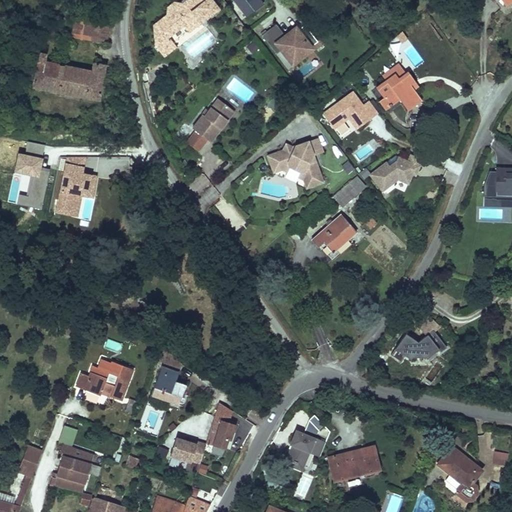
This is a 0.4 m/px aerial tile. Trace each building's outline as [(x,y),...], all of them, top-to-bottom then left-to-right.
[(220,9),(212,0),(187,0),(183,3),(176,2),(169,7),(168,14),(156,24),(157,43),(166,54),(178,45),(176,42),(171,35),(168,32),(175,27),(178,30),(185,25),(190,32),(220,9)] [(233,0),(246,16),(263,3),(261,0),(233,0)] [(511,3),(511,0),(496,0),(504,10),(511,3)] [(108,45),(111,24),(76,18),(72,39),(108,45)] [(55,27),(56,21),(46,19),(43,33),(47,34),(48,26),(55,27)] [(313,48),(297,28),(287,36),(278,24),(263,35),(278,54),(283,50),(291,59),(313,48)] [(171,35),(178,30),(175,27),(168,32),(171,35)] [(294,63),(313,48),(291,59),(294,63)] [(40,51),(33,89),(99,102),(106,65),(95,63),(93,71),(47,62),(49,53),(40,51)] [(398,70),(401,74),(404,79),(412,73),(406,65),(398,70)] [(401,74),(381,89),(387,98),(380,103),(389,115),(405,103),(412,112),(428,100),(420,89),(422,87),(412,73),(404,79),(401,74)] [(381,117),(371,104),(367,107),(358,94),(327,115),(338,131),(353,120),(361,131),(381,117)] [(192,127),(209,141),(234,111),(220,99),(210,111),(206,116),(203,113),(192,127)] [(318,139),(309,143),(314,157),(323,154),(318,139)] [(45,144),(29,141),(27,154),(18,153),(14,172),(31,175),(28,194),(18,192),(16,203),(42,207),(49,169),(41,167),(45,144)] [(298,178),(303,181),(309,179),(312,187),(323,183),(314,157),(309,143),(268,157),(271,166),(279,164),(281,170),(287,173),(289,168),(300,173),(298,178)] [(87,156),(63,156),(53,211),(78,216),(81,195),(87,197),(93,174),(83,173),(87,156)] [(426,162),(415,158),(412,164),(423,169),(426,162)] [(347,174),(354,169),(349,160),(341,165),(347,174)] [(412,187),(418,173),(421,175),(423,169),(412,164),(403,160),(400,164),(394,169),(390,165),(374,177),(386,193),(402,182),(412,187)] [(279,164),(271,166),(273,173),(281,170),(279,164)] [(511,172),(509,172),(510,167),(500,166),(500,169),(492,169),(487,182),(486,203),(511,204),(511,172)] [(309,179),(303,181),(306,189),(312,187),(309,179)] [(355,183),(335,199),(342,208),(362,192),(355,183)] [(343,216),(311,241),(318,250),(325,245),(332,254),(357,234),(343,216)] [(446,346),(434,330),(439,324),(425,311),(414,320),(425,334),(417,340),(405,332),(390,353),(400,360),(404,354),(410,358),(411,356),(424,355),(425,357),(438,348),(440,351),(446,346)] [(107,339),(105,347),(119,351),(122,343),(107,339)] [(170,353),(163,348),(158,354),(165,360),(170,353)] [(165,360),(161,365),(179,371),(182,362),(170,353),(165,360)] [(85,378),(76,376),(71,391),(97,398),(99,393),(106,395),(105,398),(119,402),(126,375),(119,374),(121,366),(109,363),(107,369),(105,374),(94,371),(93,376),(86,374),(85,378)] [(179,371),(161,365),(152,394),(178,403),(184,383),(176,380),(179,371)] [(95,366),(94,371),(105,374),(107,369),(95,366)] [(128,368),(121,366),(119,374),(126,375),(128,368)] [(230,422),(233,413),(220,403),(214,423),(221,425),(223,420),(230,422)] [(323,424),(314,414),(308,419),(318,429),(323,424)] [(230,422),(223,420),(221,425),(214,423),(208,442),(226,448),(229,438),(232,439),(237,424),(230,422)] [(320,455),(325,442),(296,429),(290,443),(292,443),(287,457),(293,460),(293,461),(296,463),(297,462),(303,464),(309,450),(320,455)] [(201,463),(207,444),(198,441),(198,443),(192,442),(178,437),(172,455),(192,462),(193,460),(201,463)] [(95,454),(60,443),(58,451),(61,452),(60,456),(55,472),(54,476),(50,475),(48,483),(83,495),(95,454)] [(30,474),(40,449),(25,444),(16,468),(24,471),(30,474)] [(482,471),(453,447),(438,465),(451,476),(442,487),(453,497),(457,492),(466,500),(467,501),(469,501),(470,501),(472,501),(473,500),(477,495),(476,487),(472,483),(482,471)] [(495,450),(493,463),(506,466),(509,453),(495,450)] [(330,455),(335,481),(388,469),(384,451),(348,459),(347,451),(330,455)] [(140,459),(129,455),(125,465),(136,469),(140,459)] [(300,471),(303,464),(297,462),(296,463),(293,461),(293,460),(287,457),(284,464),(300,471)] [(199,464),(198,472),(206,474),(208,465),(199,464)] [(18,506),(30,474),(24,471),(11,504),(18,506)] [(96,497),(113,503),(115,496),(111,491),(103,489),(99,487),(96,497)] [(0,493),(0,500),(10,504),(11,499),(11,497),(0,493)] [(89,508),(92,498),(83,495),(80,506),(89,508)] [(113,503),(96,497),(91,511),(113,511),(116,504),(113,503)] [(184,511),(187,507),(174,503),(158,498),(154,509),(152,511),(184,511)] [(207,511),(211,507),(189,499),(187,507),(184,511),(207,511)] [(0,511),(15,511),(18,506),(11,504),(10,504),(0,500),(0,511)] [(288,511),(268,503),(263,511),(288,511)]
